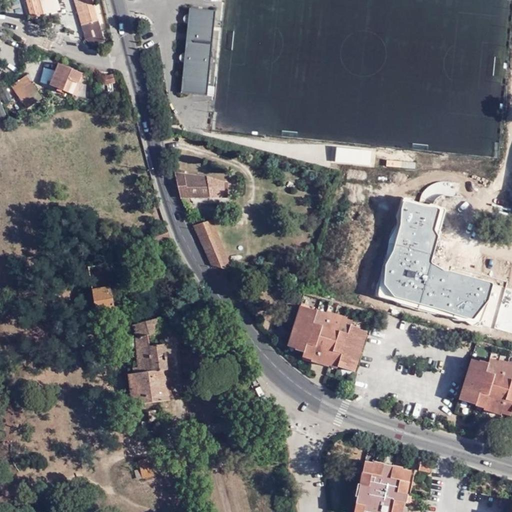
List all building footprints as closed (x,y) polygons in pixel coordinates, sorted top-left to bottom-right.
[(27,0),(31,13),(42,10),(38,0),(27,0)] [(81,19),(87,18),(81,0),(75,0),(76,0),(81,19)] [(81,0),(87,18),(98,15),(93,0),(81,0)] [(207,94),(215,10),(190,7),(181,92),(207,94)] [(98,15),(87,18),(93,40),(104,36),(98,15)] [(87,18),(81,19),(86,35),(92,40),(93,40),(87,18)] [(49,85),(73,95),(83,73),(59,63),(55,72),(49,85)] [(55,72),(46,68),(41,79),(42,82),(49,85),(55,72)] [(27,75),(11,86),(25,108),(42,97),(27,75)] [(105,84),(115,83),(114,76),(103,77),(105,84)] [(332,146),(331,163),(374,166),(376,149),(332,146)] [(175,165),(181,189),(230,189),(230,174),(219,173),(210,169),(175,165)] [(481,319),(492,283),(441,271),(435,261),(440,233),(447,209),(404,199),(399,223),(388,242),(385,265),(380,295),(472,323),(481,319)] [(171,238),(164,221),(151,225),(155,239),(160,238),(161,241),(171,238)] [(193,226),(212,269),(231,276),(210,221),(193,226)] [(70,253),(101,249),(99,234),(68,238),(70,253)] [(114,308),(105,256),(87,259),(96,310),(114,308)] [(315,355),(314,356),(332,361),(332,360),(341,363),(340,367),(349,369),(350,363),(360,366),(368,336),(360,334),(362,328),(352,325),(344,323),(344,321),(326,316),(326,319),(317,316),(318,312),(310,310),(309,315),(300,313),(292,342),(298,344),(297,349),(297,350),(306,353),(315,355)] [(326,319),(326,316),(327,313),(318,310),(318,312),(317,316),(326,319)] [(326,316),(344,321),(345,318),(346,315),(328,310),(327,313),(326,316)] [(162,331),(160,320),(133,325),(135,338),(130,339),(134,371),(129,371),(133,404),(172,401),(166,345),(152,347),(150,335),(162,331)] [(370,330),(362,328),(360,334),(368,336),(370,330)] [(305,358),(313,361),(314,356),(315,355),(306,353),(305,358)] [(314,356),(313,361),(313,363),(330,368),(330,366),(332,361),(314,356)] [(488,402),(511,408),(511,363),(500,361),(491,359),(481,357),(479,362),(472,361),(464,391),(470,394),(469,399),(478,402),(479,397),(489,400),(488,402)] [(332,361),(330,366),(339,369),(340,367),(341,363),(332,360),(332,361)] [(350,363),(349,369),(358,372),(360,366),(350,363)] [(462,397),(469,399),(470,394),(464,391),(462,397)] [(478,403),(486,406),(488,402),(489,400),(479,397),(478,402),(478,403)] [(511,408),(488,402),(486,406),(511,413),(511,408)] [(150,443),(159,442),(155,410),(149,410),(150,420),(141,421),(145,441),(149,441),(150,443)] [(143,476),(152,473),(148,459),(138,462),(143,476)] [(419,471),(430,472),(432,463),(421,461),(419,471)] [(377,464),(376,468),(404,475),(405,471),(405,469),(377,462),(377,464)] [(362,497),(358,496),(355,509),(365,511),(366,511),(403,511),(406,505),(403,504),(405,495),(408,496),(412,477),(404,475),(376,468),(365,465),(361,484),(365,485),(362,497)] [(355,496),(358,496),(362,497),(365,485),(361,484),(358,484),(355,496)]
